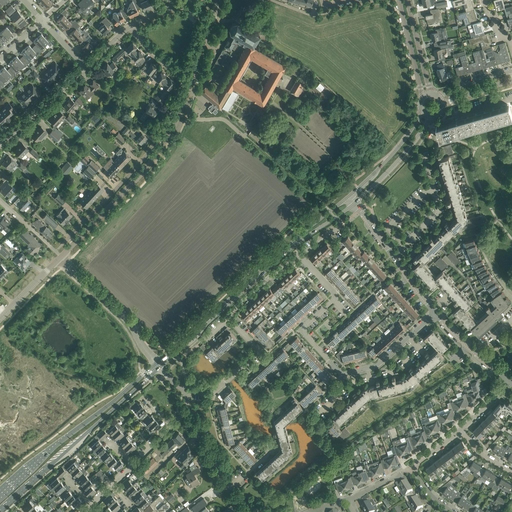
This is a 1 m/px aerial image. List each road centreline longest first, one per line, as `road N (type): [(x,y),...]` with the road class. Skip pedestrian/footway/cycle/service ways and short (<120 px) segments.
road 1 (tertiary): [(0,511),(158,365)]
road 2 (tertiary): [(158,365),(0,496)]
road 3 (tertiary): [(158,365),(293,243)]
road 4 (residential): [(342,374),(303,333),(334,297),(300,256)]
road 5 (residential): [(158,365),(121,314),(59,258)]
road 6 (residential): [(69,237),(157,137),(164,142)]
road 7 (residential): [(74,242),(164,142)]
road 8 (residential): [(164,142),(211,19)]
